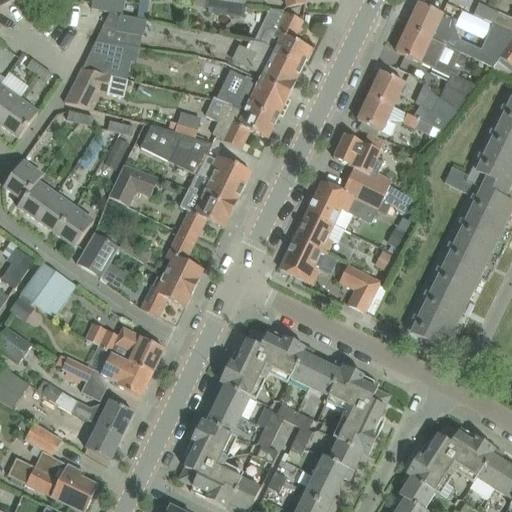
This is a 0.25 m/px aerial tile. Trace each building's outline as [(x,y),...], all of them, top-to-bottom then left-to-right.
[(0,0),(0,8),(15,0),(0,0)] [(91,11),(111,14),(122,16),(124,0),(84,0),(84,3),(92,3),(91,11)] [(194,0),(193,7),(204,9),(208,9),(207,13),(243,18),(245,6),(210,2),(194,0)] [(284,0),(287,9),(305,5),(304,0),(284,0)] [(419,5),(407,29),(444,47),(456,22),(419,5)] [(274,10),(258,43),(275,50),(273,55),(303,69),(312,51),(294,42),(303,24),(286,15),(286,16),(274,10)] [(122,16),(111,14),(105,28),(99,38),(100,38),(97,43),(116,46),(140,50),(141,37),(144,38),(146,22),(122,17),(122,16)] [(492,70),(495,67),(511,42),(511,34),(506,32),(492,27),(476,62),(492,70)] [(444,47),(407,29),(396,54),(433,71),(444,47)] [(275,50),(258,43),(253,42),(249,59),(269,64),(262,78),(291,92),(303,69),(273,55),(275,50)] [(511,42),(495,67),(505,74),(511,65),(511,66),(511,42)] [(90,59),(83,72),(122,81),(126,61),(114,59),(116,46),(97,43),(95,49),(94,48),(90,59)] [(198,54),(142,52),(141,71),(198,73),(198,54)] [(26,69),(37,76),(42,69),(32,61),(26,69)] [(42,69),(37,76),(47,83),(52,76),(42,69)] [(123,100),(127,82),(122,81),(83,72),(82,71),(64,105),(93,113),(100,98),(105,99),(106,96),(123,100)] [(380,74),(369,98),(393,109),(404,85),(380,74)] [(451,75),(439,101),(459,113),(479,89),(451,75)] [(212,99),(214,100),(234,107),(245,112),(247,108),(277,122),(288,100),(258,86),(252,99),(231,88),(228,93),(218,88),(212,99)] [(0,87),(0,127),(19,101),(0,87)] [(393,109),(369,98),(357,123),(381,134),(393,109)] [(409,334),(407,338),(420,344),(422,341),(445,352),(511,215),(511,204),(505,201),(511,187),(511,100),(508,98),(472,172),(483,177),(407,333),(409,334)] [(205,118),(217,124),(211,135),(224,142),(223,143),(240,151),(250,132),(267,141),(277,122),(247,108),(245,112),(234,107),(214,100),(205,118)] [(38,114),(19,101),(0,127),(19,141),(38,114)] [(443,134),(459,113),(439,101),(424,124),(432,128),(432,129),(443,134)] [(67,122),(79,125),(81,116),(69,113),(67,122)] [(180,114),(174,134),(174,135),(194,141),(194,140),(200,120),(180,114)] [(81,116),(79,125),(91,128),(93,119),(81,116)] [(428,137),(432,129),(432,128),(424,124),(407,116),(402,125),(428,137)] [(107,132),(118,134),(120,126),(109,123),(107,132)] [(120,126),(118,134),(132,138),(134,129),(120,126)] [(189,191),(204,198),(233,212),(251,174),(216,157),(216,158),(206,156),(212,145),(194,140),(194,141),(174,135),(174,134),(151,127),(139,149),(196,178),(189,191)] [(354,170),(348,181),(383,202),(391,207),(404,215),(412,202),(389,189),(391,184),(371,173),(384,144),(367,136),(363,145),(345,136),(333,160),(354,170)] [(103,166),(115,172),(128,145),(116,139),(103,166)] [(4,190),(22,203),(41,176),(23,163),(4,190)] [(136,193),(144,175),(124,167),(108,199),(128,209),(136,193)] [(444,185),(467,196),(474,181),(452,170),(444,185)] [(18,209),(37,223),(56,196),(38,184),(42,177),(41,176),(22,203),(18,209)] [(322,184),(307,214),(334,227),(341,212),(347,215),(353,201),(377,213),(383,202),(348,181),(342,194),(322,184)] [(224,230),(233,212),(204,198),(189,191),(188,190),(179,208),(189,214),(180,232),(197,240),(197,239),(206,222),(224,230)] [(37,223),(56,236),(75,210),(56,196),(37,223)] [(383,202),(377,213),(386,217),(391,207),(383,202)] [(75,210),(56,236),(75,250),(94,223),(75,210)] [(307,214),(294,241),(320,254),(327,257),(333,244),(327,241),(334,227),(307,214)] [(395,229),(386,244),(401,253),(402,254),(411,239),(395,229)] [(110,264),(119,250),(94,235),(76,266),(101,280),(102,279),(117,289),(126,273),(110,264)] [(171,263),(165,276),(194,291),(203,272),(186,264),(195,245),(178,236),(166,261),(171,263)] [(124,240),(119,250),(144,265),(150,255),(124,240)] [(320,254),(294,241),(280,272),(312,287),(319,272),(313,269),(320,254)] [(381,252),(374,268),(389,275),(396,259),(381,252)] [(12,266),(1,281),(15,290),(21,282),(25,276),(12,266)] [(45,314),(66,283),(43,266),(21,296),(33,305),(45,314)] [(371,301),(381,283),(348,267),(339,285),(355,293),(348,308),(364,316),(372,301),(371,301)] [(194,291),(165,276),(159,274),(152,288),(141,312),(158,320),(167,301),(185,309),(194,291)] [(0,308),(1,309),(8,299),(0,292),(0,308)] [(33,305),(21,296),(10,312),(25,323),(35,311),(31,308),(33,305)] [(111,355),(152,375),(164,351),(123,331),(119,339),(77,317),(70,329),(86,340),(99,347),(98,349),(111,355)] [(0,337),(0,355),(17,367),(32,347),(6,329),(0,337)] [(271,371),(347,408),(349,406),(384,423),(385,421),(380,419),(385,410),(384,409),(390,398),(377,392),(376,391),(379,386),(374,384),(334,364),(332,369),(311,359),(314,354),(274,335),(269,333),(266,337),(262,336),(253,331),(247,342),(242,351),(237,349),(235,354),(234,354),(215,393),(220,396),(210,417),(205,414),(186,454),(184,459),(189,461),(179,482),(192,488),(193,489),(190,494),(195,496),(226,511),(236,511),(237,511),(240,511),(250,511),(261,490),(221,471),(227,459),(222,457),(259,380),(265,383),(271,371)] [(152,375),(111,355),(100,377),(117,386),(116,388),(141,400),(152,375)] [(86,384),(92,371),(67,359),(61,371),(62,372),(69,375),(86,384)] [(2,369),(0,371),(0,404),(12,411),(28,387),(2,369)] [(61,395),(49,386),(42,396),(54,405),(61,395)] [(133,414),(110,403),(108,407),(105,405),(90,411),(77,405),(72,414),(74,416),(88,422),(98,427),(122,439),(133,415),(133,414)] [(283,421),(289,410),(281,406),(279,411),(283,421)] [(368,459),(383,426),(384,423),(349,406),(347,408),(342,420),(347,423),(344,430),(337,444),(368,459)] [(291,425),(297,414),(289,410),(283,421),(291,425)] [(281,426),(277,417),(272,414),(268,422),(280,427),(281,426)] [(300,430),(306,418),(297,414),(291,425),(300,430)] [(88,422),(74,416),(70,425),(83,431),(88,422)] [(311,427),(313,422),(306,418),(300,430),(301,430),(311,427)] [(276,435),(280,427),(268,422),(264,430),(276,435)] [(24,442),(52,458),(61,442),(34,425),(24,442)] [(122,439),(98,427),(86,452),(110,463),(122,439)] [(478,481),(496,452),(466,433),(462,439),(457,436),(457,435),(445,427),(439,436),(432,446),(428,443),(427,445),(425,447),(424,447),(413,465),(405,477),(434,495),(441,484),(446,476),(451,479),(458,468),(462,471),(478,481)] [(272,444),(276,435),(264,430),(260,438),(272,444)] [(309,441),(312,434),(308,432),(298,435),(298,436),(309,441)] [(309,441),(298,436),(293,444),(305,450),(309,441)] [(272,444),(260,438),(257,446),(261,448),(271,445),(272,444)] [(301,458),(305,450),(293,444),(290,452),(301,458)] [(368,459),(337,444),(333,452),(329,461),(328,462),(353,475),(359,463),(364,466),(368,459)] [(264,462),(270,450),(269,450),(259,453),(256,458),(264,462)] [(272,466),(278,454),(270,450),(264,462),(272,466)] [(494,492),(509,468),(500,462),(503,457),(496,452),(478,481),(494,492)] [(353,475),(328,462),(329,461),(323,458),(313,478),(339,491),(344,480),(349,483),(353,475)] [(82,480),(84,476),(66,467),(59,481),(16,460),(7,478),(77,511),(85,511),(98,488),(82,480)] [(511,502),(511,469),(509,468),(494,492),(511,502)] [(283,487),(287,479),(275,474),(271,482),(283,487)] [(434,495),(405,477),(401,484),(406,487),(404,489),(399,498),(421,511),(423,511),(434,495)] [(334,501),(339,491),(313,478),(304,498),(333,511),(334,511),(339,503),(334,501)] [(279,495),(283,487),(271,482),(267,489),(279,495)] [(333,511),(304,498),(296,511),(333,511)] [(424,511),(423,511),(421,511),(399,498),(394,506),(399,509),(396,511),(424,511)]
